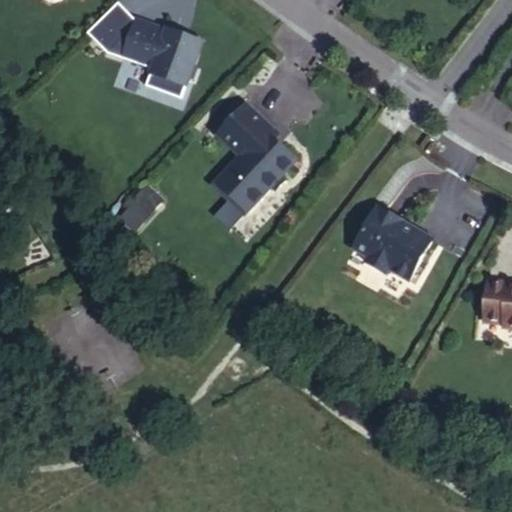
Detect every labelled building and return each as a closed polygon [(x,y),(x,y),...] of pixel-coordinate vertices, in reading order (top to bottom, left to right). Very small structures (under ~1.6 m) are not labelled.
[(167,30),(167,31),(137,21),(124,55),(154,66),(153,69),(162,72),(164,78),(174,82),(179,78),(188,82),(202,42),(167,30)] [(267,132),(271,128),(247,106),(219,135),(242,157),(215,186),(231,201),(233,198),(248,212),(272,187),(276,190),(285,180),(281,176),(297,160),(267,132)] [(149,216),(162,200),(147,187),(134,202),(149,216)] [(134,202),(130,205),(145,219),(149,216),(134,202)] [(402,225),(404,222),(378,207),(354,250),(367,258),(365,262),(387,275),(390,271),(410,282),(432,242),(402,225)] [(510,284),(489,282),(485,322),(505,324),(504,327),(511,328),(511,286),(510,286),(510,284)]
